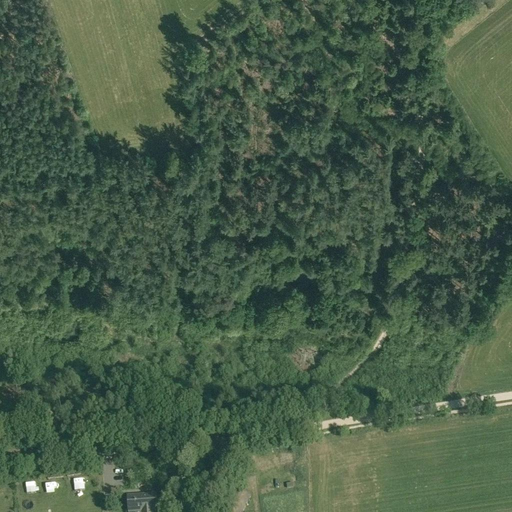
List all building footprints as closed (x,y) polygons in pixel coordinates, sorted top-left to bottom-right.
[(298,454),(287,456),(288,464),(299,463),(298,454)] [(187,502),(182,511),(198,511),(210,485),(196,479),(187,502)] [(64,485),(72,491),(75,487),(67,481),(64,485)] [(242,511),(250,498),(229,486),(214,511),(242,511)] [(157,511),(156,495),(128,497),(128,511),(152,511),(157,511)]
